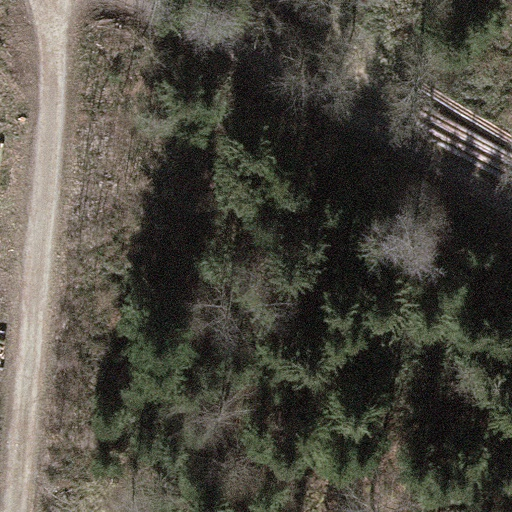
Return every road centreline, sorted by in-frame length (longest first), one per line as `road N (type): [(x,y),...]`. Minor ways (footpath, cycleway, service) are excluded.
road 1 (track): [(15,511),(62,0)]
road 2 (track): [(511,205),(149,0)]
